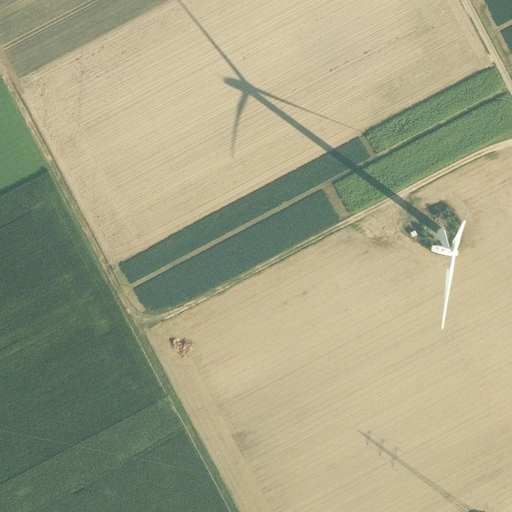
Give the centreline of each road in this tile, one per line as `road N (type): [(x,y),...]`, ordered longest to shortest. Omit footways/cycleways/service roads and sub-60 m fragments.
road 1 (track): [(139,329),(511,134)]
road 2 (track): [(0,64),(139,329)]
road 3 (track): [(234,511),(139,329)]
